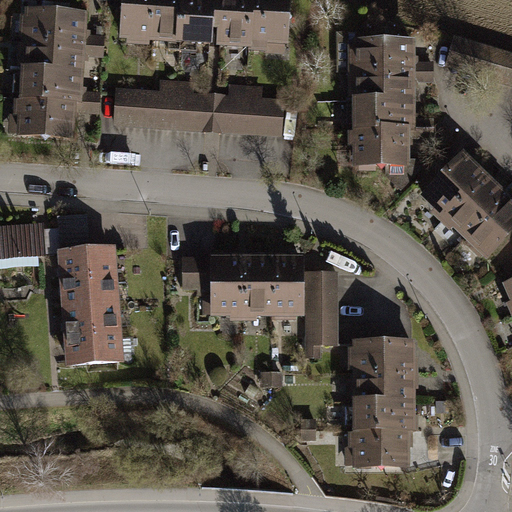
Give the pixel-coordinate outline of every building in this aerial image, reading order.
[(124,0),(121,49),(289,62),(294,0),(124,0)] [(82,111),(88,18),(25,14),(24,27),(22,61),(20,99),(17,134),(17,144),(71,148),(74,111),(82,111)] [(511,56),(456,40),(446,70),(511,90),(511,56)] [(413,64),(413,48),(349,49),(351,180),(409,179),(409,159),(409,141),(415,141),(414,122),(414,94),(413,64)] [(162,96),(117,93),(115,130),(283,139),(285,105),(264,104),(264,91),(223,89),(222,102),(195,101),(196,84),(162,82),(162,96)] [(419,205),(485,270),(494,261),(511,242),(511,209),(497,194),(475,172),(462,160),(456,166),(444,154),(415,183),(428,196),(419,205)] [(87,219),(57,222),(61,257),(91,254),(88,229),(87,219)] [(6,229),(0,229),(0,264),(46,262),(44,227),(6,229)] [(511,242),(494,261),(511,287),(511,242)] [(122,371),(115,255),(59,259),(61,294),(63,323),(65,353),(66,374),(122,371)] [(305,325),(305,281),(305,264),(289,264),(246,264),(208,264),(181,264),(181,297),(208,297),(208,325),(305,325)] [(341,281),(305,281),(305,325),(305,355),(341,354),(341,281)] [(511,289),(502,294),(511,317),(511,289)] [(417,350),(349,349),(347,478),(409,479),(409,461),(409,440),(416,440),(416,429),(416,396),(417,365),(417,350)] [(318,426),(299,426),(299,447),(317,447),(318,426)]
